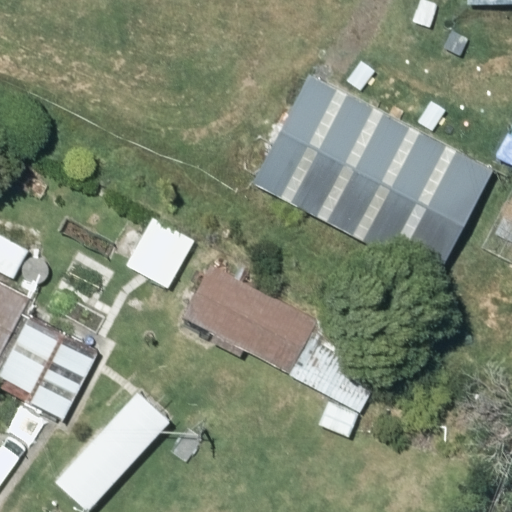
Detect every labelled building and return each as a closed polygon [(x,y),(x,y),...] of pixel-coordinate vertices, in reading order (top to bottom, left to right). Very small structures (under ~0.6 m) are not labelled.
[(500,151),(311,59),(249,187),(437,279),(500,151)] [(198,236),(160,211),(134,250),(171,276),(198,236)] [(0,325),(26,280),(0,265),(0,325)] [(97,349),(34,314),(1,373),(64,408),(97,349)] [(391,359),(326,320),(296,371),(330,391),(315,416),(346,434),(391,359)] [(273,394),(226,362),(194,408),(240,440),(273,394)]
